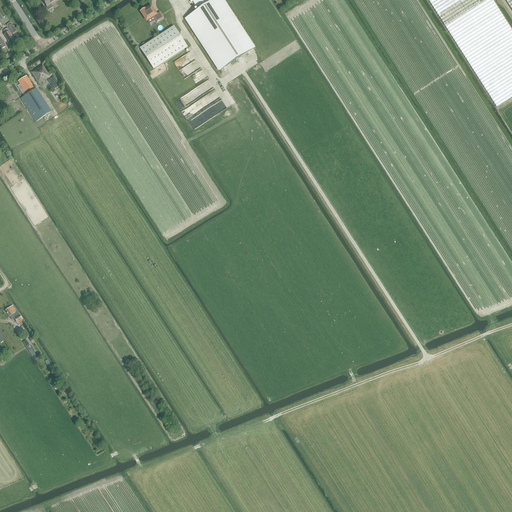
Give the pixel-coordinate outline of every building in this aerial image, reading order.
[(192,0),(199,10),(186,18),(220,70),(254,48),(222,0),(214,0),(212,2),(210,0),(192,0)] [(428,0),(447,29),(497,107),(511,97),(511,30),(492,0),(486,0),(481,3),(478,0),(428,0)] [(145,10),(141,12),(147,21),(153,17),(157,22),(164,18),(160,12),(156,14),(152,7),(146,11),(145,10)] [(10,22),(6,25),(7,26),(5,27),(6,29),(3,31),(5,34),(4,35),(10,44),(15,41),(11,35),(17,31),(12,24),(11,24),(10,22)] [(188,48),(174,27),(140,49),(154,70),(188,48)] [(42,82),(50,78),(42,65),(31,73),(38,84),(42,82)] [(17,86),(24,96),(35,89),(26,75),(18,81),(20,84),(17,86)] [(48,80),(54,89),(60,86),(54,76),(48,80)] [(35,89),(30,92),(46,115),(50,113),(35,89)] [(24,96),(20,99),(36,122),(46,115),(30,92),(24,96)] [(16,315),(18,314),(12,306),(5,311),(9,317),(13,314),(14,313),(16,315)] [(19,315),(18,314),(16,315),(14,313),(13,314),(15,317),(14,318),(17,324),(23,320),(19,315)] [(29,344),(26,340),(23,343),(28,351),(33,358),(36,356),(32,349),(29,344)]
